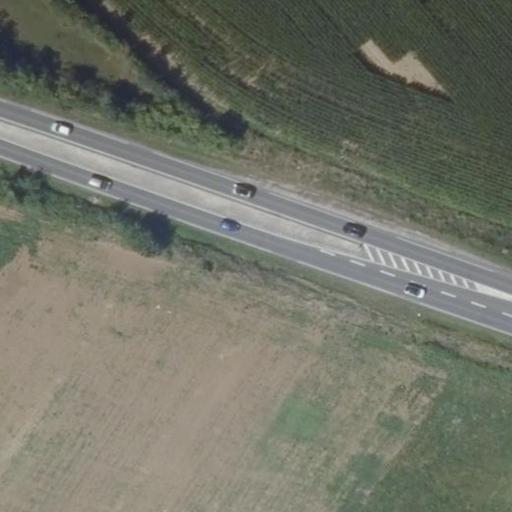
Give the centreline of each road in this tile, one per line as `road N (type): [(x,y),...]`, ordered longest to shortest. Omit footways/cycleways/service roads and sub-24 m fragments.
road 1 (primary): [(0,148),(511,327)]
road 2 (primary): [(511,284),(0,109)]
